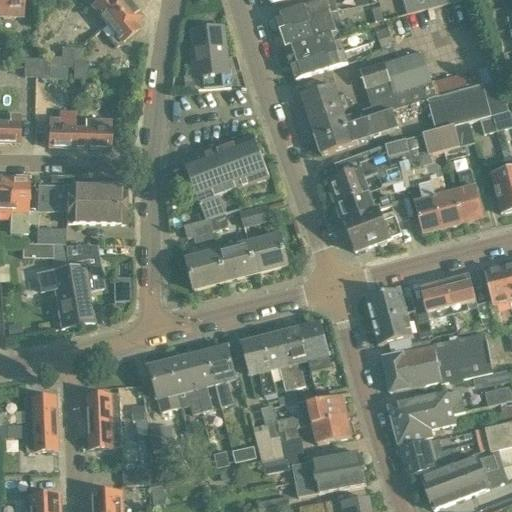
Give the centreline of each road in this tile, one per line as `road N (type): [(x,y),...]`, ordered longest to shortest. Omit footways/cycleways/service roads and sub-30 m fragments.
road 1 (residential): [(331,288),(234,0)]
road 2 (residential): [(403,511),(331,288)]
road 3 (residential): [(331,288),(511,237)]
road 4 (residential): [(151,334),(331,288)]
road 5 (residential): [(150,165),(151,334)]
road 6 (residential): [(172,0),(150,165)]
road 7 (residential): [(80,511),(75,354)]
road 8 (residential): [(150,165),(0,163)]
